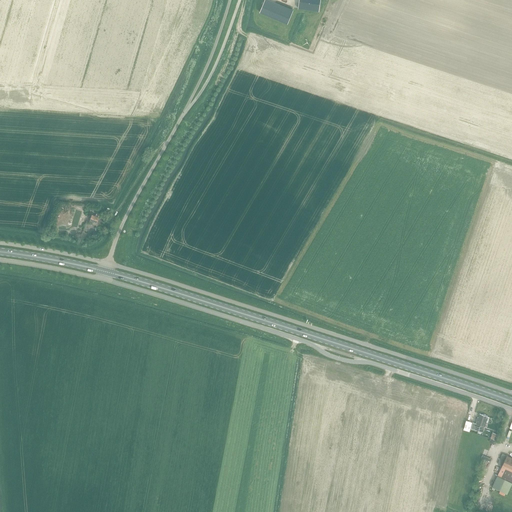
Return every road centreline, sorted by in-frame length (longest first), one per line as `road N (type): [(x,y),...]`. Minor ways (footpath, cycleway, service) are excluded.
road 1 (unclassified): [(511,410),(103,279)]
road 2 (primary): [(511,403),(105,271)]
road 3 (unclassified): [(107,263),(511,392)]
road 4 (unclassified): [(107,263),(178,120)]
road 5 (unclassified): [(178,120),(222,53),(240,0)]
road 6 (unclassified): [(178,120),(229,0)]
